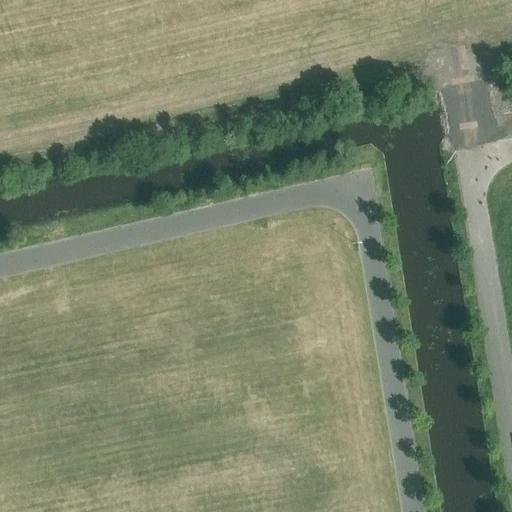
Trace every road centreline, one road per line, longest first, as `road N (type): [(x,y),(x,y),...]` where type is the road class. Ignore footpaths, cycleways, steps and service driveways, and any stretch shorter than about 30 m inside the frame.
road 1 (unclassified): [(0,267),(362,183),(415,511)]
road 2 (unclassified): [(495,158),(472,163),(511,412)]
